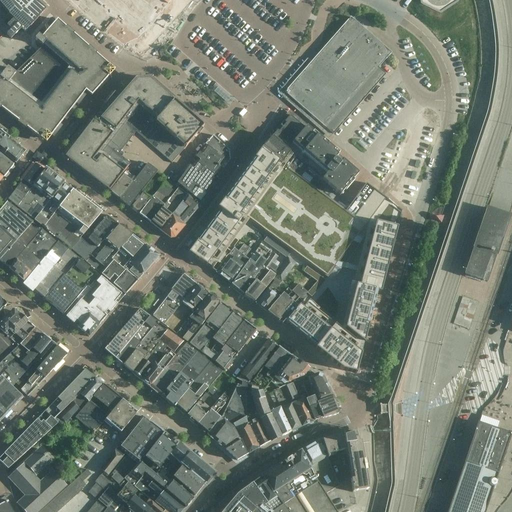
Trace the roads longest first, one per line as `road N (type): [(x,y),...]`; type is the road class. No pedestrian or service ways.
road 1 (unclassified): [(451,101),(355,419),(236,473)]
road 2 (secondary): [(405,511),(439,318),(511,91)]
road 3 (unclassified): [(451,101),(411,87),(391,37),(393,10)]
